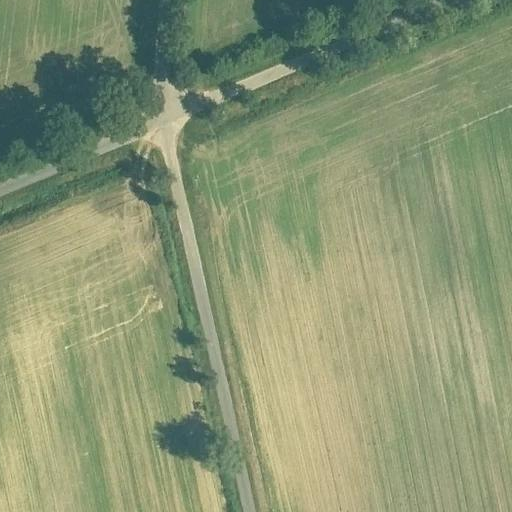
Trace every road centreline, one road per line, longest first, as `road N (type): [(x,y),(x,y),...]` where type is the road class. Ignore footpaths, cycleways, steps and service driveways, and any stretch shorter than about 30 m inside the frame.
road 1 (residential): [(161,117),(249,511)]
road 2 (residential): [(161,117),(445,0)]
road 3 (residential): [(0,185),(161,117)]
